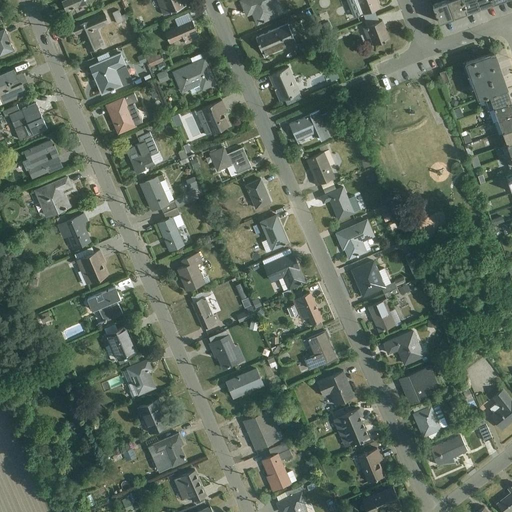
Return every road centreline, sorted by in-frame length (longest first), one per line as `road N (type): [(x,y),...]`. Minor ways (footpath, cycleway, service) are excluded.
road 1 (residential): [(25,0),(249,511)]
road 2 (residential): [(432,511),(210,0)]
